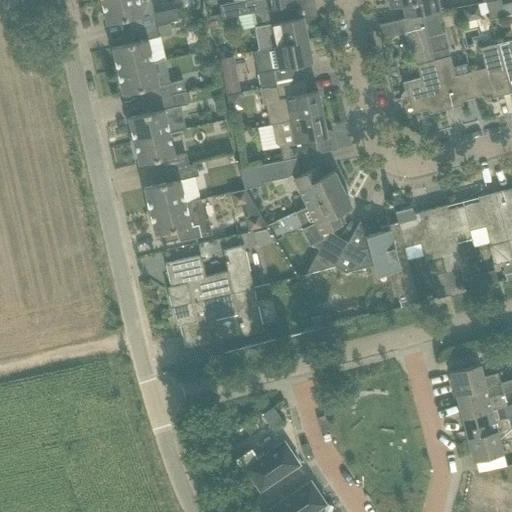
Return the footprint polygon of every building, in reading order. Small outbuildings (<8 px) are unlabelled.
[(149,1),(139,4),(137,0),(104,0),(100,1),(106,24),(128,19),(131,31),(155,25),(149,1)] [(237,0),(219,4),(222,19),(252,13),(293,4),(292,0),(237,0)] [(387,0),(389,9),(402,7),(405,19),(422,16),(438,12),(441,12),(438,0),(387,0)] [(504,16),(501,5),(500,0),(495,0),(485,2),(490,19),(504,16)] [(296,19),(293,4),(252,13),(255,27),(254,27),(259,50),(307,40),(302,17),(296,19)] [(444,33),(438,12),(422,16),(423,23),(427,38),(444,33)] [(445,110),(431,53),(427,38),(423,23),(422,16),(405,19),(401,19),(404,35),(406,35),(413,58),(415,58),(417,65),(416,65),(419,78),(402,83),(403,89),(405,89),(412,113),(427,109),(428,114),(445,110)] [(147,40),(158,37),(155,25),(131,31),(133,43),(111,48),(117,71),(152,63),(147,40)] [(312,63),(307,40),(259,50),(257,50),(261,73),(257,74),(260,90),(262,90),(268,89),(267,87),(304,79),(301,65),(312,63)] [(511,40),(496,44),(509,93),(511,92),(511,40)] [(509,93),(496,44),(479,48),(484,68),(470,72),(476,97),(491,93),(492,98),(509,93)] [(476,97),(470,72),(469,72),(467,65),(453,68),(447,49),(431,53),(445,110),(462,105),(461,100),(476,97)] [(239,88),(232,59),(219,62),(225,91),(239,88)] [(182,79),(170,82),(167,71),(155,73),(152,63),(117,71),(122,94),(144,89),(147,101),(171,95),(185,92),(182,79)] [(306,94),(304,79),(267,87),(268,89),(262,90),(269,125),(271,125),(322,114),(317,91),(306,94)] [(168,133),(163,110),(188,104),(185,92),(171,95),(147,101),(149,113),(127,118),(133,141),(168,133)] [(327,137),(322,114),(271,125),(274,143),(279,146),(282,161),(295,158),(298,158),(318,154),(315,139),(327,137)] [(174,156),(168,133),(133,141),(138,165),(160,160),(163,171),(187,166),(185,153),(174,156)] [(298,171),(295,158),(282,161),(258,166),(261,183),(287,177),(298,171)] [(195,164),(187,166),(163,171),(166,183),(143,188),(149,211),(184,203),(184,202),(179,180),(198,176),(195,164)] [(313,169),(296,178),(293,179),(306,207),(342,190),(333,171),(318,178),(313,169)] [(511,191),(511,188),(494,193),(506,241),(511,239),(511,191)] [(267,227),(244,190),(230,193),(234,207),(244,205),(247,217),(245,217),(248,232),(267,227)] [(351,208),(342,190),(306,207),(314,224),(303,230),(310,245),(319,250),(310,265),(319,270),(334,266),(347,243),(347,242),(335,235),(332,229),(341,225),(336,215),(351,208)] [(506,241),(494,193),(477,197),(478,202),(463,206),(469,231),(484,227),(489,245),(495,264),(502,262),(505,274),(511,272),(511,264),(509,253),(506,241)] [(203,220),(203,219),(198,199),(184,202),(184,203),(149,211),(154,235),(176,230),(179,242),(211,234),(208,222),(207,223),(203,220)] [(462,268),(456,242),(471,238),(469,231),(463,206),(447,210),(446,205),(429,209),(441,258),(445,272),(450,295),(465,291),(459,269),(462,268)] [(441,258),(429,209),(413,214),(411,208),(394,212),(397,223),(403,248),(419,243),(424,262),(427,261),(437,298),(450,295),(445,272),(441,258)] [(416,298),(403,248),(397,223),(379,227),(380,232),(365,236),(368,248),(359,250),(347,243),(334,266),(346,273),(347,272),(372,266),(375,277),(391,273),(399,302),(416,298)] [(266,228),(254,231),(257,244),(269,242),(266,228)] [(200,255),(185,259),(165,263),(172,293),(168,294),(171,307),(253,288),(243,245),(222,250),(227,272),(205,277),(200,255)] [(263,331),(258,311),(253,288),(171,307),(174,320),(178,319),(185,349),(220,341),(215,319),(237,314),(242,336),(263,331)] [(313,329),(323,326),(319,315),(310,319),(313,329)] [(449,372),(455,394),(500,383),(497,373),(482,377),(479,364),(449,372)] [(505,405),(502,393),(511,390),(511,379),(500,383),(455,394),(461,417),(503,406),(505,405)] [(503,406),(461,417),(467,439),(511,428),(509,417),(506,418),(503,406)] [(281,421),(272,408),(262,414),(268,423),(271,428),(281,421)] [(511,437),(511,430),(511,428),(467,439),(472,462),(502,454),(499,441),(511,437)] [(299,465),(284,441),(258,459),(251,449),(236,459),(234,460),(242,472),(245,470),(260,491),(282,476),(299,465)] [(232,464),(225,451),(216,456),(223,469),(232,464)] [(314,511),(326,504),(310,481),(270,508),(273,511),(314,511)] [(260,511),(254,503),(245,508),(247,511),(260,511)]
